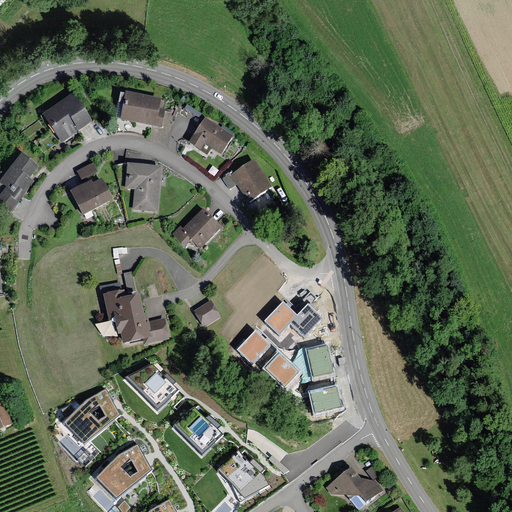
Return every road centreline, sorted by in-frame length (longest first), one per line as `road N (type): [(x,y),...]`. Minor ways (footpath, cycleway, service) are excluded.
road 1 (tertiary): [(0,100),(21,81),(84,62),(115,62),(192,85),(278,147),(321,206),(343,270)]
road 2 (residential): [(343,270),(288,268),(208,183),(167,152),(128,140),(101,141),(73,158),(45,183),(30,221)]
road 3 (tertiary): [(343,270),(358,366),(378,427)]
